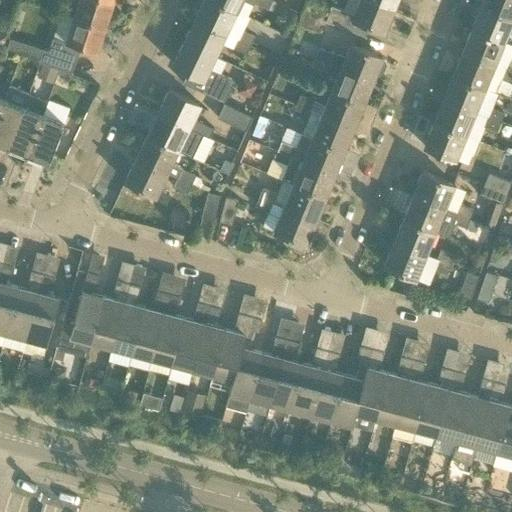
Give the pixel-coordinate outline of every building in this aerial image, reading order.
[(106,27),(114,3),(104,0),(79,0),(74,17),(106,27)] [(226,33),(237,10),(216,0),(204,0),(196,18),(226,33)] [(272,0),(216,0),(237,10),(242,0),(245,0),(254,4),(255,2),(269,9),(272,0)] [(384,31),(394,7),(376,0),(360,0),(355,14),(333,5),(331,9),(309,0),(307,0),(303,11),(326,21),(347,29),(365,36),(370,25),(384,31)] [(511,17),(511,0),(483,0),(482,5),(511,17)] [(472,29),(504,42),(510,28),(511,28),(511,17),(482,5),(472,29)] [(321,33),(326,21),(303,11),(298,23),(321,33)] [(98,52),(106,27),(74,17),(66,42),(54,38),(50,50),(43,48),(39,62),(72,73),(81,46),(98,52)] [(215,55),(226,33),(196,18),(185,41),(215,55)] [(237,38),(251,45),(255,36),(241,29),(237,38)] [(504,42),(472,29),(463,52),(494,65),(504,42)] [(247,54),(251,45),(237,38),(233,47),(247,54)] [(208,70),(215,55),(185,41),(173,64),(188,71),(183,82),(225,102),(234,82),(208,70)] [(316,57),(331,62),(342,67),(374,80),(378,69),(381,71),(384,69),(386,64),(385,61),(382,60),(383,56),(351,43),(346,58),(320,47),(316,57)] [(494,65),(463,52),(453,75),(485,88),(494,65)] [(327,72),(331,62),(316,57),(313,66),(327,72)] [(364,103),(374,80),(342,67),(332,90),(364,103)] [(511,72),(505,70),(502,79),(511,83),(511,72)] [(485,88),(453,75),(444,98),(475,111),(485,88)] [(218,130),(194,118),(201,104),(170,89),(159,112),(214,139),(215,138),(218,130)] [(354,126),(364,103),(332,90),(327,104),(301,94),(297,104),(312,109),(323,114),(354,126)] [(475,111),(444,98),(434,122),(466,135),(475,111)] [(0,148),(7,151),(24,106),(5,99),(0,111),(0,148)] [(246,131),(253,117),(225,103),(218,117),(246,131)] [(308,118),(312,109),(297,104),(294,113),(308,118)] [(29,153),(44,114),(24,106),(7,151),(19,155),(21,150),(29,153)] [(490,107),(487,116),(501,122),(505,113),(490,107)] [(214,139),(159,112),(148,135),(178,150),(184,138),(195,143),(196,142),(210,148),(216,149),(220,141),(215,138),(214,139)] [(52,154),(64,122),(44,114),(29,153),(37,156),(34,162),(53,169),(58,156),(52,154)] [(345,149),(354,126),(323,114),(314,136),(345,149)] [(501,122),(487,116),(483,125),(497,131),(501,122)] [(466,135),(434,122),(425,146),(456,159),(466,135)] [(314,136),(313,138),(291,129),(285,142),(282,141),(278,150),(293,156),(336,173),(345,149),(314,136)] [(148,135),(137,157),(168,172),(178,177),(179,177),(192,184),(197,175),(172,163),(178,150),(148,135)] [(336,173),(293,156),(278,150),(275,159),(289,165),(284,178),(295,183),(326,196),(336,173)] [(156,196),(168,172),(137,157),(126,181),(156,196)] [(474,209),(449,198),(455,184),(423,171),(413,195),(470,219),(474,209)] [(508,192),(511,182),(490,173),(485,183),(508,192)] [(179,177),(178,177),(174,187),(188,194),(192,184),(179,177)] [(285,207),(317,220),(326,196),(295,183),(286,205),(285,207)] [(494,227),(508,192),(485,183),(480,194),(494,200),(484,224),(494,227)] [(263,187),(260,196),(274,202),(275,200),(278,193),(263,187)] [(221,195),(209,192),(202,217),(215,220),(221,195)] [(470,219),(413,195),(404,218),(436,231),(435,232),(450,238),(456,223),(477,232),(481,223),(470,219)] [(264,226),(275,231),(307,244),(317,220),(285,207),(286,205),(275,200),(274,202),(260,196),(256,206),(270,212),(264,226)] [(232,224),(239,200),(226,197),(220,221),(232,224)] [(436,231),(404,218),(394,242),(426,254),(435,232),(436,231)] [(416,278),(426,254),(394,242),(385,265),(416,278)] [(437,259),(452,265),(455,255),(441,250),(437,259)] [(448,274),(452,265),(437,259),(434,268),(448,274)] [(12,279),(15,266),(2,263),(0,271),(0,330),(6,332),(18,287),(7,284),(8,278),(12,279)] [(26,338),(43,274),(32,271),(28,284),(32,285),(30,290),(18,287),(6,332),(26,338)] [(498,275),(487,271),(478,298),(489,302),(498,275)] [(100,275),(88,272),(71,336),(92,341),(104,296),(92,293),(94,287),(97,288),(100,275)] [(479,275),(467,272),(459,294),(471,298),(479,275)] [(52,290),(56,277),(43,274),(26,338),(48,343),(60,298),(47,294),(49,289),(52,290)] [(129,283),(117,280),(114,293),(117,293),(116,299),(104,296),(92,341),(112,347),(129,283)] [(138,299),(141,286),(129,283),(112,347),(132,352),(144,307),(133,304),(134,298),(138,299)] [(144,307),(132,352),(152,358),(169,293),(158,290),(154,303),(158,304),(157,310),(144,307)] [(240,308),(262,316),(268,301),(247,292),(240,308)] [(178,310),(182,297),(169,293),(152,358),(172,363),(184,317),(173,314),(175,309),(178,310)] [(184,317),(172,363),(193,369),(210,304),(199,301),(195,314),(198,315),(197,321),(184,317)] [(219,321),(222,308),(210,304),(193,369),(213,374),(225,328),(214,325),(215,320),(219,321)] [(247,328),(251,315),(239,312),(236,325),(239,326),(238,331),(225,328),(213,374),(234,380),(244,340),(247,328)] [(251,315),(247,328),(248,329),(256,331),(259,332),(263,319),(251,315)] [(268,415),(288,339),(276,336),(273,349),(276,350),(275,355),(263,352),(247,410),(268,415)] [(376,418),(397,423),(414,359),(419,340),(407,337),(398,369),(402,370),(400,375),(388,372),(376,418)] [(297,355),(300,342),(288,339),(268,415),(288,421),(291,409),(303,363),(292,360),(293,354),(297,355)] [(251,349),(253,343),(244,340),(234,380),(227,406),(247,412),(247,410),(263,352),(251,349)] [(358,358),(361,359),(356,377),(344,374),(332,420),(352,425),(355,412),(366,373),(369,361),(372,348),(361,345),(358,358)] [(291,409),(311,414),(328,350),(317,347),(313,360),(317,361),(315,366),(303,363),(291,409)] [(385,351),(372,348),(369,361),(366,373),(355,412),(352,425),(353,425),(356,412),(376,418),(388,372),(376,369),(378,363),(381,364),(385,351)] [(337,366),(341,353),(328,350),(311,414),(332,420),(344,374),(332,371),(334,365),(337,366)] [(422,375),(425,362),(414,359),(397,423),(417,429),(429,383),(417,380),(418,374),(422,375)] [(437,434),(454,370),(442,367),(439,380),(442,381),(441,386),(429,383),(417,429),(437,434)] [(463,386),(466,373),(454,370),(437,434),(458,439),(470,394),(458,391),(459,385),(463,386)] [(495,381),(483,378),(479,391),(483,391),(481,397),(470,394),(458,439),(452,459),(472,464),(478,445),(495,381)] [(503,397),(507,384),(495,381),(478,445),(498,450),(510,404),(498,401),(500,396),(503,397)] [(122,388),(118,402),(135,407),(138,392),(122,388)] [(206,396),(187,391),(182,411),(200,416),(206,396)] [(511,405),(510,404),(498,450),(511,453),(511,405)]
